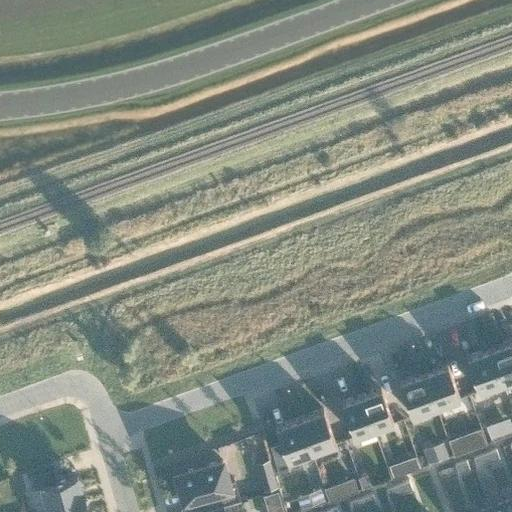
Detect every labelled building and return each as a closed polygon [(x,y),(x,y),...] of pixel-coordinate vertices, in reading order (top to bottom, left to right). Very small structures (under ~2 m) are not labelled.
[(511,338),(489,347),(502,381),(511,376),(511,338)] [(489,347),(465,355),(478,389),(502,381),(489,347)] [(447,362),(423,371),(435,405),(459,396),(447,362)] [(423,371),(399,380),(411,413),(435,405),(423,371)] [(380,386),(360,393),(373,427),(392,420),(380,386)] [(360,393),(341,400),(353,434),(373,427),(360,393)] [(322,407),(298,416),(311,450),(335,441),(322,407)] [(280,441),(271,444),(279,472),(301,464),(297,455),(311,450),(298,416),(274,425),(280,441)] [(497,419),(486,423),(491,437),(502,433),(497,419)] [(411,462),(422,460),(417,436),(405,438),(411,462)] [(443,439),(423,446),(428,461),(448,454),(443,439)] [(495,446),(484,450),(487,460),(498,456),(495,446)] [(484,450),(472,454),(472,455),(476,464),(487,460),(484,450)] [(465,457),(454,461),(457,471),(469,466),(465,457)] [(221,458),(175,471),(183,498),(198,494),(199,496),(210,493),(213,503),(238,496),(233,479),(228,481),(221,458)] [(399,459),(388,463),(393,475),(404,471),(399,459)] [(53,466),(30,473),(34,486),(41,484),(48,508),(83,498),(76,474),(57,480),(53,466)] [(272,470),(257,475),(261,488),(276,484),(272,470)] [(365,472),(357,475),(361,486),(369,483),(365,472)] [(352,475),(342,478),(347,491),(357,488),(352,475)] [(408,478),(397,482),(400,491),(412,487),(408,478)] [(397,482),(385,486),(386,486),(389,495),(400,491),(397,482)] [(320,486),(311,489),(316,500),(324,497),(320,486)] [(276,488),(261,493),(264,501),(278,497),(276,488)] [(372,491),(360,495),(364,505),(375,500),(372,491)] [(360,495),(349,499),(352,509),(364,505),(360,495)] [(511,511),(511,496),(502,500),(506,511),(511,511)] [(86,511),(83,498),(48,508),(49,511),(86,511)] [(242,511),(239,500),(214,507),(215,511),(242,511)] [(506,511),(502,500),(484,507),(485,511),(506,511)]
